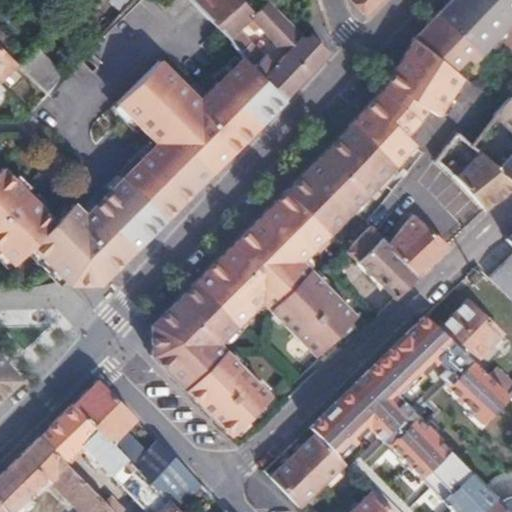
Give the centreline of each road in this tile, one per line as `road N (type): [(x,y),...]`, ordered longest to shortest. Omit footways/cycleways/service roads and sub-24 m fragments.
road 1 (residential): [(214,482),(511,210)]
road 2 (secondary): [(117,317),(355,56)]
road 3 (residential): [(214,482),(90,352)]
road 4 (secondary): [(0,441),(90,352)]
